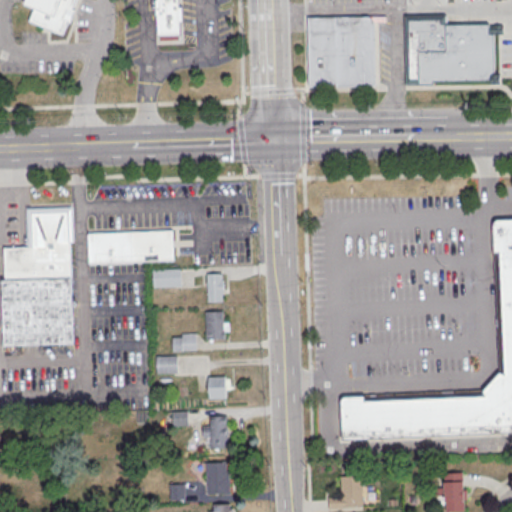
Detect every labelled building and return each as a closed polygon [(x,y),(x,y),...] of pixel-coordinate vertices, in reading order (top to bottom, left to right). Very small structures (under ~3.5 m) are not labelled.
[(73,0),(70,8),(73,9),(68,22),(65,21),(60,33),(28,20),(33,8),(23,4),(24,0),(73,0)] [(179,0),(179,8),(183,8),(183,22),(180,22),(180,34),(159,35),(159,15),(157,16),(157,0),(179,0)] [(308,17),(369,16),(374,21),(376,85),(310,86),(308,17)] [(408,18),(409,82),(493,80),(492,24),(441,25),(441,17),(408,18)] [(4,347),(2,281),(5,280),(3,248),(30,247),(28,209),(74,207),(75,243),(71,243),(75,345),(4,347)] [(496,221),(511,220),(511,428),(507,434),(344,439),(343,398),(365,397),(365,402),(487,395),(488,393),(486,389),(501,373),(506,375),(507,372),(501,250),(498,250),(496,221)] [(173,230),(174,260),(89,262),(88,232),(173,230)] [(153,270),(181,269),(182,287),(154,288),(153,270)] [(208,275),(208,303),(224,302),(223,274),(208,275)] [(206,312),(206,340),(226,340),(226,332),(224,332),(224,312),(206,312)] [(174,335),(196,334),(197,352),(174,352),(174,335)] [(157,357),(178,356),(178,374),(157,375),(157,357)] [(227,398),(227,376),(208,376),(208,398),(227,398)] [(172,413),(188,412),(189,418),(189,426),(173,427),(172,413)] [(210,417),(228,417),(229,449),(211,450),(210,439),(203,439),(203,427),(210,427),(210,417)] [(207,463),(208,495),(231,495),(231,471),(227,471),(227,462),(207,463)] [(445,511),(465,511),(465,472),(443,472),(443,483),(438,483),(438,497),(445,497),(445,511)] [(361,476),(363,507),(328,509),(328,499),(341,498),(340,477),(361,476)] [(170,485),(185,485),(186,500),(170,501),(170,485)]
